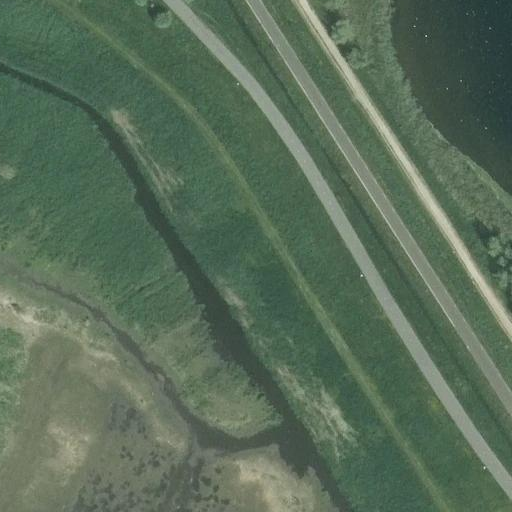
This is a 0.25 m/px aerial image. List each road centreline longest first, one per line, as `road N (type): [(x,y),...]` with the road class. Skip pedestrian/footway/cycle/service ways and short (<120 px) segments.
road 1 (unclassified): [(511,405),(253,0)]
road 2 (unknown): [(511,326),(302,0)]
